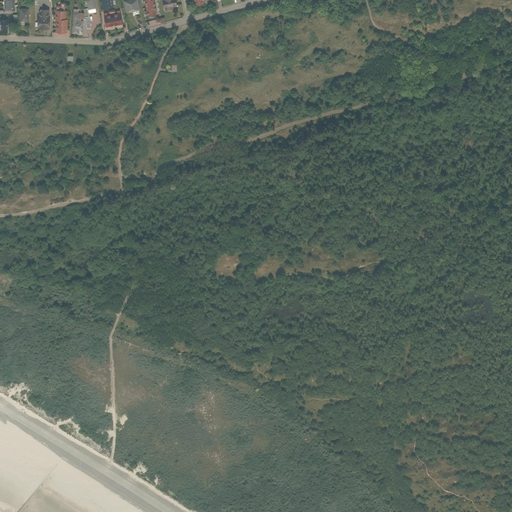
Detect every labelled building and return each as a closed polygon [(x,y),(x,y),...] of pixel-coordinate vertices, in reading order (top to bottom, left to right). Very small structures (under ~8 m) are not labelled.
[(15,10),(14,0),(3,0),(3,11),(10,11),(15,10)] [(96,12),(93,0),(90,0),(86,1),(88,9),(88,13),(96,12)] [(113,7),(112,0),(99,0),(101,9),(113,7)] [(126,12),(139,10),(137,0),(132,0),(124,2),(126,12)] [(153,13),(157,12),(154,0),(145,0),(148,16),(153,15),(153,13)] [(161,0),(164,12),(173,11),(172,7),(176,6),(175,0),(161,0)] [(29,22),(29,9),(20,9),(20,22),(29,22)] [(39,22),(49,22),(50,22),(50,10),(42,9),(41,18),(39,18),(39,22)] [(66,20),(66,11),(65,11),(56,11),(55,20),(56,20),(66,20)] [(119,27),(123,26),(121,13),(116,14),(116,16),(108,18),(108,16),(104,16),(106,29),(110,28),(110,26),(118,25),(119,27)] [(85,17),(84,14),(72,14),(72,22),(78,22),(81,22),(81,20),(85,20),(85,17)] [(56,33),(67,33),(68,20),(67,20),(66,20),(56,20),(56,33)] [(82,31),(83,22),(81,22),(78,22),(72,22),(71,30),(78,31),(82,31)]
